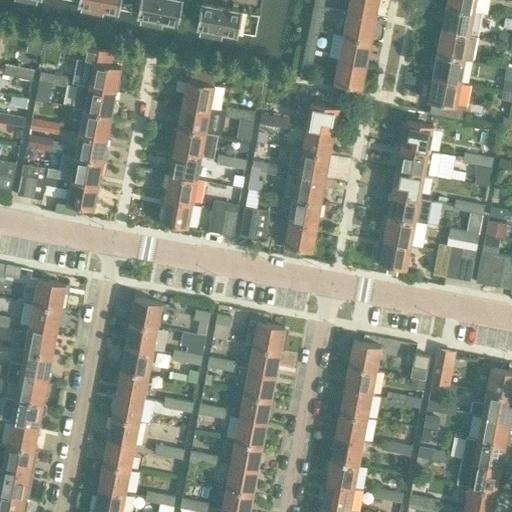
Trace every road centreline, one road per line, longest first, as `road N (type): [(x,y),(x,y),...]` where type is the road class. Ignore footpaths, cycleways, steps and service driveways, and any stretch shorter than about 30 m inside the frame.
road 1 (residential): [(63,511),(115,243)]
road 2 (residential): [(286,511),(330,284)]
road 3 (residential): [(330,284),(115,243)]
road 4 (residential): [(511,321),(330,284)]
